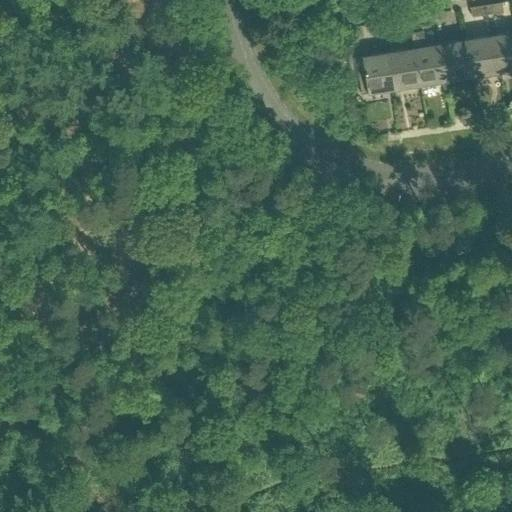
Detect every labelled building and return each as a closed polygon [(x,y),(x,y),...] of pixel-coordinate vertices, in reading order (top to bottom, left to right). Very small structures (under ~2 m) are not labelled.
[(496,0),(460,0),(463,9),(497,1),(496,0)] [(486,4),(487,14),(503,12),(501,2),(486,4)] [(472,17),(487,14),(486,4),(470,7),(472,17)] [(434,13),(436,22),(452,20),(450,10),(434,13)] [(420,25),(436,22),(434,13),(419,15),(420,25)] [(383,21),(384,30),(400,28),(399,18),(383,21)] [(369,33),(384,30),(383,21),(367,23),(369,33)] [(445,81),(439,42),(423,45),(424,42),(421,30),(410,32),(413,47),(413,46),(420,85),(445,81)] [(497,73),(511,70),(511,30),(491,34),(497,73)] [(471,77),(497,73),(491,34),(465,38),(471,77)] [(445,81),(471,77),(465,38),(439,42),(445,81)] [(394,89),(420,85),(413,46),(413,47),(388,51),(394,89)] [(361,95),(394,89),(388,51),(361,55),(364,70),(357,71),(361,95)]
